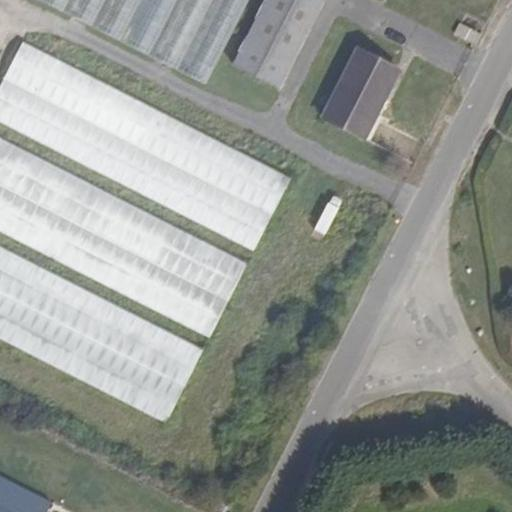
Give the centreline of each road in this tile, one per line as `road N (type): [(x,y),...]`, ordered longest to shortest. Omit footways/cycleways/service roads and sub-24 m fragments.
road 1 (unclassified): [(369,319),(511,40)]
road 2 (unclassified): [(273,511),(369,319)]
road 3 (unclassified): [(369,319),(511,415)]
